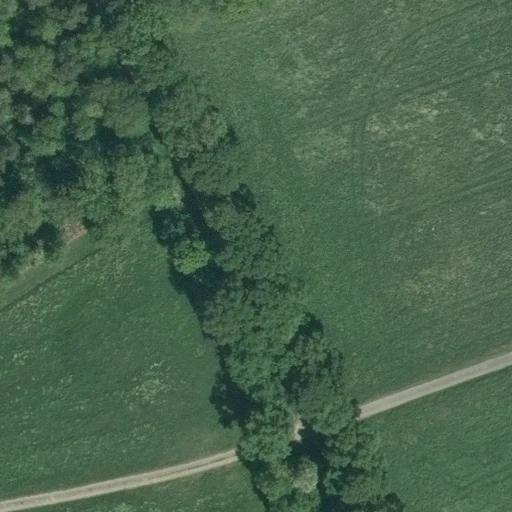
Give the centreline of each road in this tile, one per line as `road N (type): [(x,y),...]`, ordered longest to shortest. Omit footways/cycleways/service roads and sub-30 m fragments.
road 1 (track): [(283,438),(86,0)]
road 2 (residential): [(511,357),(189,470)]
road 3 (residential): [(0,505),(189,470)]
